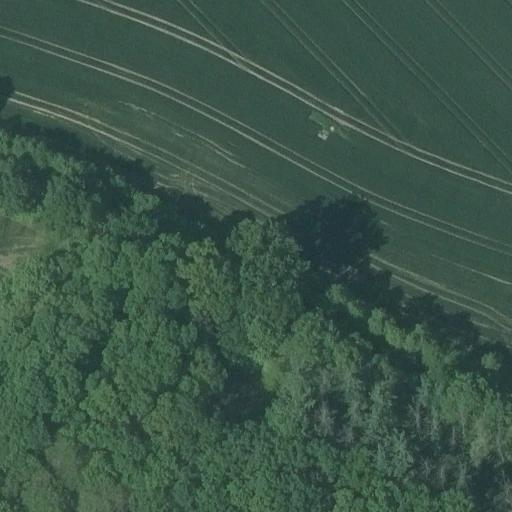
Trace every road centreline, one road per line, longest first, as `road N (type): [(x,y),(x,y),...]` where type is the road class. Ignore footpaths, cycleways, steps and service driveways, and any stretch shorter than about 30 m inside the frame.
road 1 (track): [(0,170),(112,209),(344,340),(511,402)]
road 2 (track): [(0,353),(112,209)]
